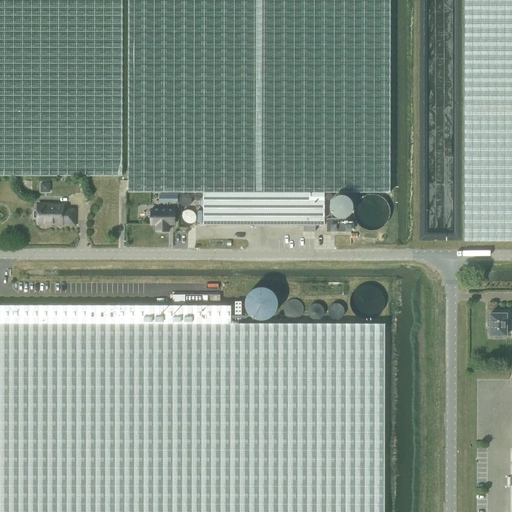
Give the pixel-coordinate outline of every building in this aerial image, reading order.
[(0,0),(0,176),(122,175),(122,0),(0,0)] [(203,224),(307,224),(324,224),(324,192),(390,192),(390,0),(128,0),(128,192),(203,192),(203,197),(198,202),(203,208),(203,224)] [(511,0),(463,0),(464,241),(511,240),(511,0)] [(34,217),(35,218),(38,218),(38,223),(62,223),(62,224),(75,224),(75,210),(63,209),(63,205),(49,205),(49,204),(38,203),(38,210),(35,210),(34,211),(34,217)] [(156,230),(169,230),(169,223),(175,223),(175,209),(151,209),(151,223),(156,223),(156,230)] [(327,231),(351,231),(351,220),(327,220),(327,231)] [(0,511),(384,511),(384,323),(231,323),(231,305),(0,304),(0,511)] [(490,313),(490,334),(494,334),(494,336),(502,336),(502,334),(506,334),(506,319),(509,319),(509,310),(494,310),(494,313),(490,313)]
